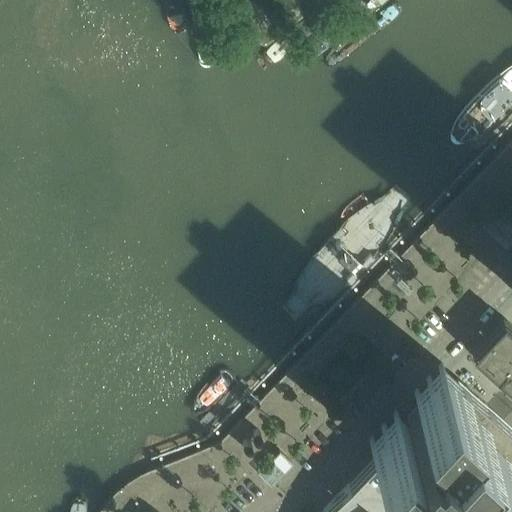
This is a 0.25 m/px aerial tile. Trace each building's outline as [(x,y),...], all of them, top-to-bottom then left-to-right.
[(506,251),(511,245),(511,203),(486,231),(506,251)] [(397,257),(405,257),(405,249),(397,249),(397,257)] [(412,288),(400,277),(396,281),(407,292),(412,288)] [(511,324),(503,317),(471,351),(511,389),(511,324)] [(482,511),(511,480),(511,428),(442,363),(414,393),(424,402),(420,406),(416,402),(407,412),(411,416),(407,420),(397,411),(373,437),(369,441),(379,450),(323,510),(322,511),(482,511)] [(270,484),(292,462),(279,449),(257,472),(270,484)]
